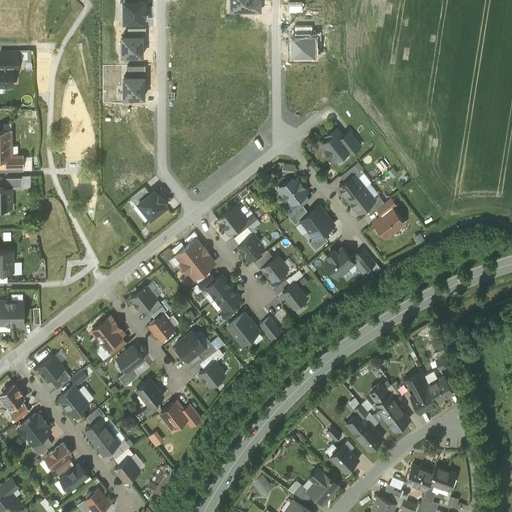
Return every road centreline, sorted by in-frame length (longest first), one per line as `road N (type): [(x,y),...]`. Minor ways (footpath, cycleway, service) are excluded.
road 1 (secondary): [(511,263),(407,308),(334,356),(270,417),(203,511)]
road 2 (residential): [(338,511),(442,420),(460,424),(475,443),(475,511)]
road 3 (residential): [(195,214),(162,170),(160,0)]
road 4 (residential): [(12,356),(130,505)]
road 5 (residential): [(281,127),(274,0)]
